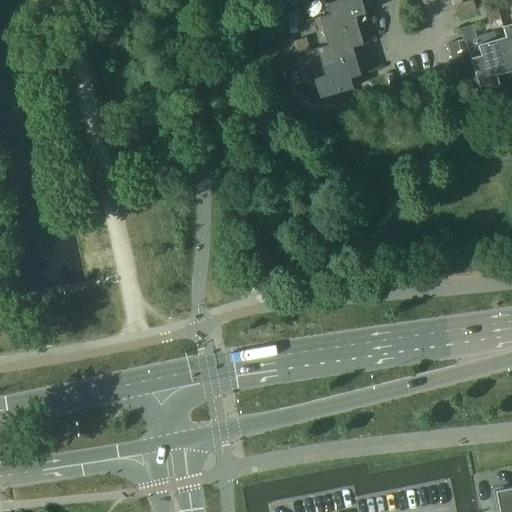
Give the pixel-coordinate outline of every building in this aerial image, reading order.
[(344,0),(337,2),(337,1),(326,4),(329,14),(319,18),(325,36),(357,26),(355,17),(365,14),(361,0),(344,0)] [(472,0),(453,6),(456,16),(476,10),(472,0)] [(485,10),(488,21),(489,23),(501,19),(498,7),(485,10)] [(298,11),(286,14),(289,27),(302,23),(298,11)] [(506,37),(496,40),(506,73),(511,71),(511,23),(503,26),(506,37)] [(473,25),(460,29),(464,42),(477,38),(473,25)] [(317,48),(322,67),(355,57),(353,48),(363,45),(357,26),(325,36),(327,45),(317,48)] [(306,38),(294,42),(297,55),(310,51),(306,38)] [(448,42),(449,44),(454,62),(464,59),(459,39),(448,42)] [(506,73),(496,40),(478,45),(481,55),(471,58),(480,92),(500,86),(497,76),(506,73)] [(361,75),(355,57),(322,67),(325,76),(315,79),(320,98),(353,89),(350,78),(361,75)] [(291,73),(295,85),(308,81),(304,69),(291,73)] [(511,511),(511,487),(496,490),(500,511),(511,511)]
